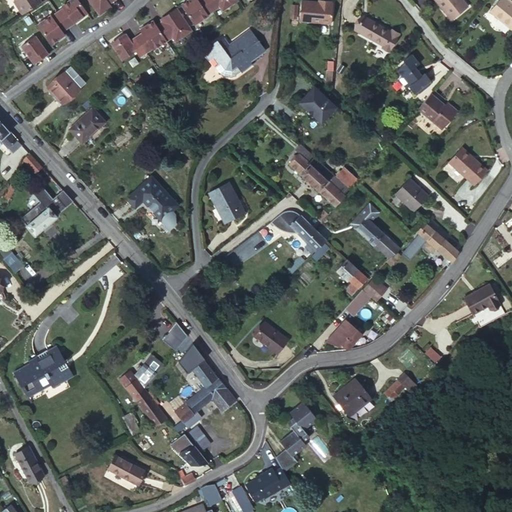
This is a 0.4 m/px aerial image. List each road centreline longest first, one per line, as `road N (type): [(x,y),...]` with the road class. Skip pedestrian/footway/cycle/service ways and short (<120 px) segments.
road 1 (residential): [(257,400),(238,388),(167,295),(0,108)]
road 2 (residential): [(511,183),(445,279),(392,336),(362,354),(301,364),(257,400)]
road 3 (residential): [(0,102),(139,0)]
road 4 (residential): [(500,90),(436,44),(402,0)]
road 5 (residential): [(133,511),(251,451)]
